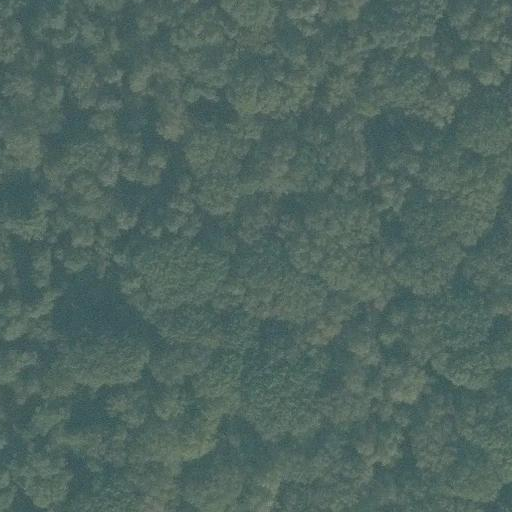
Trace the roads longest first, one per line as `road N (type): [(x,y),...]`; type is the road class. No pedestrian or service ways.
road 1 (track): [(99,511),(213,308),(235,137),(266,59),(263,0)]
road 2 (track): [(350,511),(410,454),(486,351),(511,329)]
